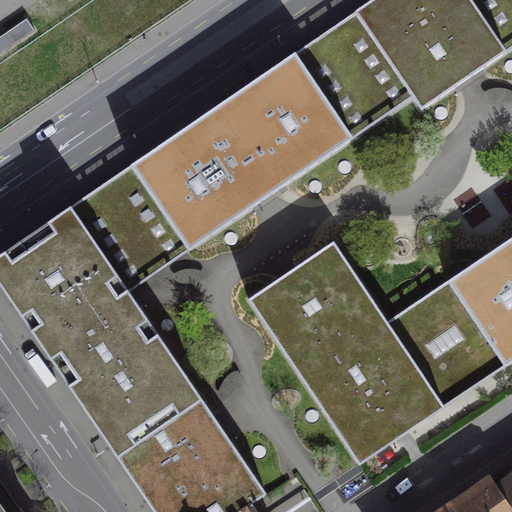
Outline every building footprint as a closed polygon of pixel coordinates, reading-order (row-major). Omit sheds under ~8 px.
[(470,78),(506,52),(470,0),(372,0),(295,53),(352,138),(412,97),(421,110),(470,78)] [(511,0),(470,0),(506,52),(511,47),(511,0)] [(0,54),(35,30),(26,18),(0,36),(0,54)] [(352,138),(295,53),(70,207),(129,292),(352,138)] [(129,292),(70,207),(0,254),(0,286),(117,457),(202,399),(129,292)] [(511,361),(511,237),(447,281),(505,367),(511,361)] [(505,367),(447,281),(387,321),(333,242),(248,299),(359,464),(505,367)] [(266,493),(202,399),(117,457),(154,511),(204,511),(207,510),(208,511),(222,511),(234,504),(239,511),(251,503),(266,493)] [(511,474),(496,485),(511,509),(511,474)] [(511,511),(511,509),(496,485),(491,477),(454,502),(460,511),(511,511)] [(0,511),(21,511),(0,482),(0,511)] [(460,511),(454,502),(438,511),(460,511)] [(208,511),(207,510),(204,511),(257,511),(251,503),(239,511),(234,504),(222,511),(208,511)]
